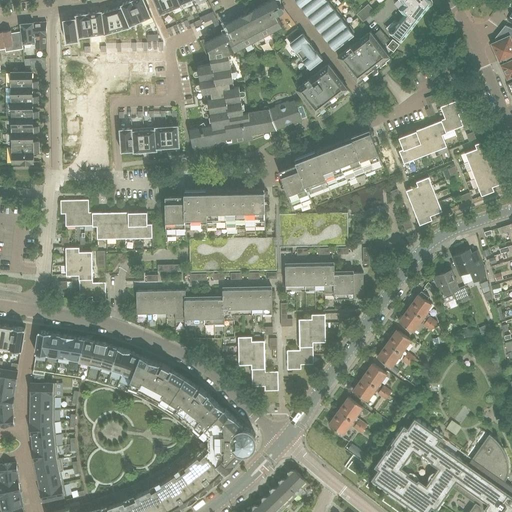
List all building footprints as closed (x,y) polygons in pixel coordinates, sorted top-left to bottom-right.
[(133,0),(130,0),(122,4),(123,6),(131,25),(132,25),(142,20),(133,0)] [(145,0),(133,0),(142,20),(152,16),(145,0)] [(166,0),(153,0),(160,14),(171,9),(166,0)] [(166,0),(171,9),(182,4),(181,3),(181,4),(179,0),(166,0)] [(276,15),(283,12),(276,0),(271,0),(244,14),(226,24),(227,25),(229,30),(205,42),(209,51),(211,63),(198,65),(202,93),(207,92),(213,125),(203,126),(190,129),(191,135),(193,150),(220,145),(223,145),(230,144),(247,140),(250,139),(253,139),(252,134),(278,129),(303,120),(302,118),(306,116),(302,105),(298,107),(295,100),(270,109),(244,114),(239,87),(234,87),(229,54),(245,45),(246,48),(253,44),(252,42),(282,26),(276,15)] [(308,15),(327,0),(310,0),(302,7),(308,15)] [(315,23),(334,9),(333,8),(335,6),(330,0),(328,1),(327,0),(308,15),(315,23)] [(428,0),(401,0),(402,1),(397,5),(404,14),(390,31),(389,31),(401,41),(401,40),(429,6),(428,0)] [(123,6),(112,9),(118,30),(132,26),(132,25),(131,25),(123,6)] [(369,15),(374,11),(370,7),(365,11),(369,15)] [(101,12),(104,34),(103,34),(104,34),(118,30),(112,9),(101,12)] [(322,32),(341,17),(340,16),(341,15),(337,9),(335,10),(334,9),(315,23),(322,32)] [(211,10),(199,15),(201,19),(204,18),(205,22),(211,19),(216,29),(220,27),(215,18),(211,10)] [(101,11),(89,12),(92,35),(103,34),(104,34),(101,12),(101,11)] [(89,12),(75,15),(75,17),(78,38),(79,37),(92,35),(89,12)] [(75,17),(63,19),(66,42),(79,40),(79,37),(78,38),(75,17)] [(328,40),(347,26),(346,25),(348,23),(343,17),(341,18),(341,17),(322,32),(328,40)] [(47,47),(46,21),(34,22),(35,42),(35,49),(45,47),(47,47)] [(35,42),(34,22),(20,24),(20,26),(21,31),(22,44),(35,42)] [(335,49),(354,35),(353,33),(354,32),(350,25),(348,27),(347,26),(328,40),(335,49)] [(511,28),(505,27),(494,37),(496,41),(491,44),(499,62),(500,62),(511,56),(511,28)] [(389,39),(381,29),(375,34),(384,45),(389,40),(389,39)] [(22,44),(21,31),(12,33),(11,30),(0,31),(0,49),(6,48),(6,51),(23,48),(22,44)] [(367,74),(380,63),(390,56),(370,31),(361,38),(356,41),(357,41),(339,55),(338,56),(357,81),(366,73),(367,74)] [(312,46),(309,42),(310,42),(302,33),(290,42),(296,50),(295,52),(298,57),(312,46)] [(399,44),(392,39),(387,46),(394,51),(394,50),(399,45),(399,44)] [(323,59),(316,50),(315,50),(312,46),(298,57),(302,61),(304,60),(310,68),(323,59)] [(84,56),(61,57),(61,77),(63,77),(85,76),(84,56)] [(508,77),(511,75),(511,58),(509,59),(510,61),(502,64),(505,71),(504,71),(504,72),(504,73),(504,74),(504,75),(505,75),(505,76),(506,76),(507,76),(508,77)] [(325,106),(339,96),(338,95),(348,88),(329,63),(327,64),(310,78),(309,77),(305,81),(296,88),(315,113),(325,106)] [(38,87),(38,81),(32,81),(32,71),(12,72),(12,87),(32,87),(38,87)] [(85,76),(63,77),(63,97),(86,96),(86,76),(85,76)] [(32,96),(32,87),(12,87),(6,87),(6,102),(32,102),(38,102),(38,96),(32,96)] [(438,101),(435,94),(425,98),(427,105),(438,101)] [(86,96),(63,97),(64,117),(87,116),(86,96)] [(464,126),(459,114),(463,113),(459,100),(458,100),(450,103),(454,115),(450,117),(455,129),(464,126)] [(33,111),(32,102),(6,102),(7,117),(12,117),(33,117),(39,117),(38,111),(33,111)] [(455,129),(450,117),(454,115),(450,103),(441,107),(445,119),(441,120),(446,133),(447,133),(447,132),(455,129)] [(435,114),(432,107),(425,110),(428,117),(435,114)] [(39,132),(39,126),(33,126),(33,117),(12,117),(13,132),(33,132),(39,132)] [(447,146),(443,134),(446,133),(441,120),(433,124),(438,136),(434,137),(438,149),(447,146)] [(438,149),(434,137),(438,136),(433,124),(425,127),(429,139),(425,141),(430,153),(438,149)] [(168,148),(167,125),(156,126),(157,148),(168,148)] [(167,125),(168,148),(175,147),(180,147),(178,125),(167,125)] [(157,148),(156,126),(144,127),(146,152),(157,151),(157,148)] [(131,128),(133,128),(132,127),(119,128),(121,151),(133,150),(131,128)] [(146,152),(144,127),(133,128),(131,128),(133,150),(133,152),(146,152)] [(430,153),(425,141),(429,139),(425,127),(416,130),(421,142),(417,144),(422,156),(430,153)] [(280,172),(284,183),(294,208),(313,201),(310,196),(384,167),(376,146),(374,139),(372,135),(370,129),(295,158),(297,164),(285,168),(279,170),(280,172)] [(422,156),(417,144),(421,142),(416,130),(408,133),(413,145),(408,147),(413,159),(422,156)] [(477,138),(474,131),(467,134),(469,141),(477,138)] [(33,141),(33,132),(13,132),(13,147),(39,147),(39,141),(33,141)] [(413,159),(408,147),(413,145),(408,133),(399,137),(404,148),(399,150),(404,163),(413,159)] [(465,152),(469,161),(481,157),(479,153),(492,148),(488,139),(475,144),(477,148),(465,152)] [(33,162),(33,152),(39,152),(39,147),(13,147),(13,162),(33,162)] [(483,161),(495,156),(492,148),(479,153),(481,157),(469,161),(472,170),(484,165),(483,161)] [(498,165),(495,156),(483,161),(484,165),(472,170),(475,178),(487,173),(486,169),(498,165)] [(489,178),(501,173),(498,165),(486,169),(487,173),(475,178),(479,186),(491,182),(489,178)] [(458,173),(455,166),(448,169),(451,176),(458,173)] [(505,182),(501,173),(489,178),(491,182),(479,186),(482,195),(495,191),(493,186),(505,182)] [(408,194),(410,199),(422,194),(420,190),(433,185),(429,176),(417,181),(418,185),(412,188),(407,190),(408,194)] [(436,193),(433,185),(420,190),(422,194),(410,199),(413,207),(425,202),(424,198),(436,193)] [(265,211),(265,206),(265,199),(265,188),(190,189),(185,189),(185,195),(171,196),(166,196),(166,236),(187,236),(187,230),(266,228),(266,223),(265,211)] [(400,196),(398,189),(391,191),(393,198),(400,196)] [(473,199),(470,192),(459,196),(462,203),(473,199)] [(429,211),(427,207),(439,202),(436,193),(424,198),(425,202),(413,207),(416,215),(429,211)] [(84,225),(84,213),(80,213),(79,199),(70,200),(71,213),(75,213),(75,226),(84,225)] [(93,226),(93,212),(89,212),(89,199),(79,199),(80,213),(84,213),(84,225),(93,225),(93,226)] [(75,226),(75,213),(71,213),(70,200),(61,200),(61,213),(66,213),(66,226),(75,226)] [(443,211),(439,202),(427,207),(429,211),(416,215),(420,224),(432,219),(431,215),(443,211)] [(134,237),(134,224),(129,224),(129,211),(120,212),(120,224),(125,224),(125,237),(134,237)] [(143,237),(143,224),(138,224),(138,211),(129,211),(129,224),(134,224),(134,237),(143,237)] [(148,211),(138,211),(138,224),(143,224),(143,237),(153,237),(152,223),(148,223),(148,211)] [(107,238),(107,225),(102,225),(102,212),(93,212),(93,226),(97,226),(98,238),(107,238)] [(116,238),(116,224),(111,225),(111,212),(102,212),(102,225),(107,225),(107,238),(116,238)] [(125,237),(125,224),(120,224),(120,212),(111,212),(111,225),(116,224),(116,238),(125,237)] [(349,235),(348,213),(280,214),(275,214),(276,223),(276,237),(266,237),(189,239),(190,248),(190,261),(190,272),(277,270),(277,251),(277,247),(349,246),(349,235)] [(413,227),(410,220),(403,223),(406,230),(413,227)] [(511,239),(511,223),(498,228),(500,234),(509,231),(511,240),(511,239)] [(66,247),(66,256),(80,256),(80,261),(92,260),(92,251),(80,251),(80,246),(66,247)] [(484,267),(477,250),(471,253),(470,249),(453,255),(461,274),(470,270),(474,281),(486,277),(484,267)] [(93,269),(92,260),(80,261),(80,256),(66,256),(66,265),(80,265),(80,270),(93,269)] [(334,295),(334,298),(363,298),(364,298),(364,272),(363,272),(335,273),(335,271),(335,264),(290,265),(286,265),(286,290),(324,290),(325,295),(334,295)] [(93,278),(93,269),(80,270),(80,265),(66,265),(67,275),(79,274),(79,279),(93,278)] [(458,288),(451,270),(434,276),(438,285),(442,284),(445,293),(442,294),(445,303),(455,299),(457,304),(470,298),(465,285),(458,288)] [(93,282),(93,278),(79,279),(80,279),(80,288),(93,287),(93,292),(106,292),(106,282),(105,282),(93,282)] [(490,291),(488,280),(480,283),(484,294),(490,291)] [(106,301),(106,292),(93,292),(93,287),(80,288),(80,297),(92,297),(93,301),(106,301)] [(185,321),(185,324),(225,323),(225,320),(235,320),(234,314),(273,313),(272,288),(223,289),(223,294),(223,298),(186,298),(186,295),(186,289),(137,290),(137,313),(176,312),(176,321),(185,321)] [(421,290),(416,298),(429,308),(432,303),(427,300),(429,296),(421,290)] [(429,308),(416,298),(410,306),(424,316),(429,310),(428,309),(429,308)] [(424,316),(410,306),(405,313),(419,323),(424,316)] [(300,318),(300,328),(313,327),(313,323),(326,322),(326,313),(312,313),(312,318),(300,318)] [(419,323),(405,313),(399,321),(413,331),(419,323)] [(427,320),(435,326),(438,321),(430,316),(427,320)] [(432,330),(435,326),(427,320),(424,324),(432,330)] [(326,331),(326,322),(313,323),(313,327),(300,328),(300,337),(313,336),(313,332),(326,331)] [(490,326),(489,324),(479,328),(482,333),(495,328),(494,324),(490,326)] [(10,351),(13,327),(2,325),(0,341),(0,349),(9,350),(9,351),(10,351)] [(22,350),(25,328),(13,326),(13,327),(10,351),(20,352),(21,353),(22,350)] [(470,326),(462,328),(465,337),(472,335),(470,326)] [(411,339),(397,329),(392,336),(406,346),(411,339)] [(48,354),(51,333),(51,332),(39,330),(36,352),(34,369),(33,373),(45,375),(45,372),(48,354)] [(326,341),(326,331),(313,332),(313,336),(300,337),(300,345),(300,346),(314,345),(314,341),(326,341)] [(59,356),(62,335),(61,334),(61,335),(51,333),(48,354),(45,372),(56,374),(59,356)] [(67,375),(70,358),(73,336),(62,335),(59,356),(56,374),(67,375)] [(77,377),(80,359),(84,338),(74,337),(74,336),(73,336),(70,358),(67,375),(77,377)] [(265,341),(265,340),(252,340),(252,336),(239,336),(239,346),(252,345),(252,350),(265,349),(265,341)] [(406,346),(392,336),(387,343),(401,353),(406,346)] [(87,379),(91,362),(96,341),(84,338),(80,359),(77,377),(87,379)] [(97,382),(102,364),(108,345),(108,344),(96,341),(91,362),(87,379),(97,382)] [(401,353),(387,343),(382,350),(396,360),(401,353)] [(112,370),(119,347),(118,347),(108,344),(108,345),(102,364),(97,382),(107,385),(112,370)] [(265,358),(265,349),(252,350),(252,345),(239,346),(239,355),(252,354),(252,359),(265,358)] [(314,346),(314,345),(300,346),(300,350),(287,350),(288,359),(301,359),(301,355),(313,354),(313,346),(314,346)] [(121,373),(130,350),(119,347),(112,370),(107,385),(117,388),(121,375),(121,373)] [(129,385),(131,379),(134,371),(140,357),(141,355),(130,351),(131,351),(130,350),(121,373),(121,375),(117,388),(127,392),(127,391),(129,385)] [(396,360),(382,350),(377,357),(391,367),(396,360)] [(405,355),(412,361),(416,357),(408,351),(405,355)] [(265,367),(265,358),(252,359),(252,354),(239,355),(239,364),(252,364),(252,368),(266,367),(265,367)] [(314,364),(313,354),(301,355),(301,359),(288,359),(288,364),(288,369),(302,369),(301,364),(314,364)] [(159,363),(141,355),(140,357),(134,371),(131,379),(129,385),(127,391),(127,392),(137,396),(146,400),(155,405),(164,411),(185,378),(173,370),(173,369),(160,362),(159,363)] [(409,365),(412,361),(405,355),(402,360),(409,365)] [(373,363),(368,370),(382,380),(387,373),(373,363)] [(266,372),(266,367),(252,368),(252,377),(265,376),(265,381),(278,381),(278,371),(266,372)] [(0,380),(16,383),(18,371),(17,371),(0,368),(0,380)] [(382,380),(368,370),(363,377),(377,387),(382,380)] [(279,390),(278,381),(265,381),(265,376),(252,377),(253,386),(265,386),(265,390),(279,390)] [(377,387),(363,377),(358,383),(372,393),(377,387)] [(198,385),(197,386),(185,378),(164,411),(173,417),(181,423),(189,429),(197,437),(224,408),(209,395),(210,394),(198,385)] [(0,391),(14,394),(16,383),(0,380),(0,391)] [(55,395),(56,383),(32,382),(31,394),(32,394),(55,395)] [(372,393),(358,383),(353,390),(367,400),(372,393)] [(381,389),(389,395),(392,391),(384,385),(381,389)] [(386,399),(389,395),(381,389),(378,393),(386,399)] [(0,403),(12,406),(14,394),(0,391),(0,403)] [(55,408),(55,395),(32,394),(31,408),(55,408)] [(349,397),(344,404),(358,414),(363,407),(349,397)] [(14,425),(12,406),(0,403),(0,425),(2,426),(8,425),(14,425)] [(358,414),(344,404),(339,410),(353,420),(358,414)] [(55,421),(55,408),(31,408),(31,422),(55,421)] [(224,409),(224,408),(197,437),(197,445),(226,473),(237,462),(236,461),(243,454),(243,453),(245,453),(247,453),(249,452),(250,451),(252,450),(253,449),(254,448),(255,446),(256,444),(257,442),(257,440),(257,438),(256,437),(256,435),(255,434),(254,432),(253,431),(252,430),(250,429),(249,428),(247,428),(245,427),(244,427),(243,427),(236,419),(225,408),(224,409)] [(505,409),(494,411),(496,421),(507,419),(505,409)] [(353,420),(339,410),(334,417),(352,430),(353,427),(362,433),(365,429),(356,423),(353,421),(353,420)] [(352,430),(334,417),(329,424),(342,433),(340,435),(345,439),(352,430)] [(438,443),(444,435),(434,428),(433,430),(415,417),(408,427),(404,424),(391,443),(392,444),(389,449),(388,448),(375,466),(378,469),(371,479),(389,491),(388,493),(406,506),(408,504),(418,511),(428,511),(432,507),(436,510),(453,486),(475,503),(468,511),(511,511),(511,486),(509,484),(505,481),(507,478),(508,476),(509,472),(509,469),(509,466),(509,463),(507,456),(505,452),(503,449),(501,445),(499,442),(496,439),(493,436),(489,434),(468,464),(438,443)] [(360,418),(356,423),(365,429),(368,424),(360,418)] [(56,432),(55,421),(31,422),(32,435),(56,432)] [(57,447),(56,432),(32,435),(34,449),(57,447)] [(365,453),(352,443),(348,449),(361,458),(365,453)] [(226,473),(197,445),(186,454),(175,463),(199,496),(201,494),(209,488),(215,483),(223,476),(226,473)] [(58,458),(57,447),(34,449),(33,449),(35,461),(58,458)] [(63,470),(61,457),(58,458),(35,461),(38,476),(61,471),(63,470)] [(18,481),(17,463),(11,463),(5,464),(0,464),(0,486),(1,486),(19,482),(19,481),(18,481)] [(175,463),(164,471),(152,478),(171,511),(173,511),(182,507),(189,503),(199,496),(175,463)] [(282,511),(310,483),(295,469),(291,469),(290,470),(290,474),(286,478),(282,478),(281,479),(281,483),(277,487),(273,487),(272,488),(272,492),(268,496),(264,496),(263,497),(263,501),(259,505),(255,504),(244,511),(272,511),(278,507),(282,511)] [(64,483),(61,471),(38,476),(41,488),(64,483)] [(171,511),(152,478),(140,484),(127,490),(135,511),(171,511)] [(21,492),(19,482),(1,486),(0,486),(0,497),(21,493),(21,492)] [(67,495),(64,483),(41,488),(40,488),(43,500),(44,500),(67,495)] [(135,511),(127,490),(114,495),(100,499),(103,511),(135,511)] [(23,505),(21,493),(0,497),(0,508),(0,510),(22,505),(23,505)] [(103,511),(100,499),(70,507),(50,511),(103,511)]
